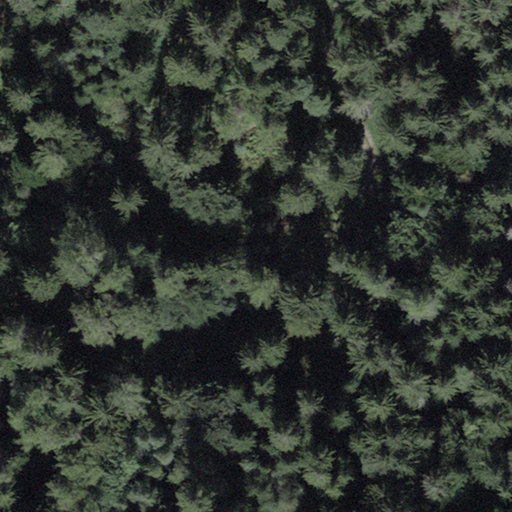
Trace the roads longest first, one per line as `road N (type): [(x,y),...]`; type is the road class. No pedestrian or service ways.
road 1 (track): [(338,0),(329,25),(333,52),(367,131),(376,177),(246,331),(207,353),(163,357),(70,306),(0,302)]
road 2 (track): [(0,406),(48,434),(78,511)]
